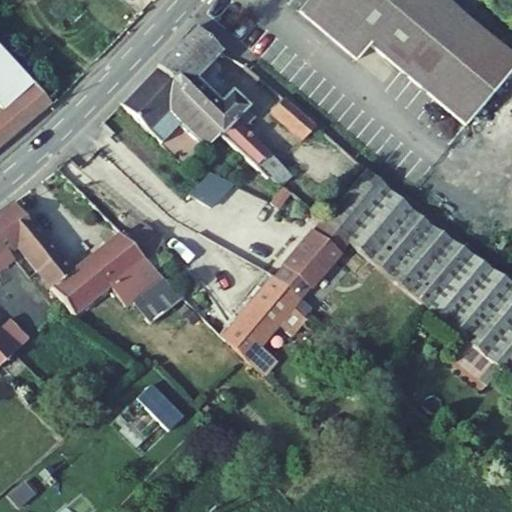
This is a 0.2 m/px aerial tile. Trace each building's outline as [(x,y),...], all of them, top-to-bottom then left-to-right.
[(511,69),(511,59),(441,0),(306,0),(298,11),(356,59),(367,44),(465,127),(511,69)] [(224,57),(198,31),(160,68),(187,95),(186,98),(222,134),(231,143),(228,146),(270,185),(283,170),(245,133),(256,121),(206,74),(224,57)] [(0,154),(53,105),(0,46),(0,111),(5,117),(0,121),(0,154)] [(231,143),(222,134),(186,98),(158,71),(122,107),(162,147),(180,128),(192,139),(219,166),(233,151),(228,146),(231,143)] [(319,131),(287,101),(272,117),(304,147),(319,131)] [(180,128),(162,147),(174,158),(192,139),(180,128)] [(209,169),(193,196),(216,208),(231,182),(209,169)] [(295,181),(283,170),(270,185),(283,195),(295,181)] [(30,225),(15,208),(0,218),(0,267),(16,255),(6,244),(30,225)] [(136,261),(140,257),(120,236),(78,273),(34,223),(31,226),(77,277),(118,242),(136,261)] [(31,226),(30,225),(6,244),(16,255),(37,280),(72,320),(106,290),(122,308),(128,304),(148,325),(177,304),(136,261),(118,242),(77,277),(31,226)] [(340,256),(347,249),(343,245),(336,253),(340,256)] [(136,261),(177,304),(182,300),(140,257),(136,261)] [(287,316),(322,278),(296,257),(270,287),(293,307),(286,315),(287,316)] [(466,349),(511,387),(511,290),(469,260),(424,313),(466,349)] [(293,307),(270,287),(250,309),(274,330),(287,316),(286,315),(293,307)] [(274,330),(250,309),(221,342),(244,365),(274,330)] [(0,345),(0,374),(5,380),(21,366),(0,345)] [(491,370),(466,349),(452,365),(477,386),(491,370)] [(188,418),(156,386),(142,400),(173,432),(188,418)]
